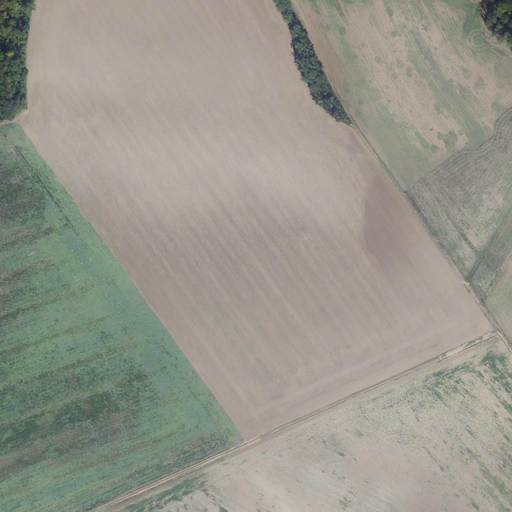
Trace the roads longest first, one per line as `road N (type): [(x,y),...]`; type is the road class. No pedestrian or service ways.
road 1 (track): [(504,336),(102,511)]
road 2 (track): [(504,336),(349,119),(292,0)]
